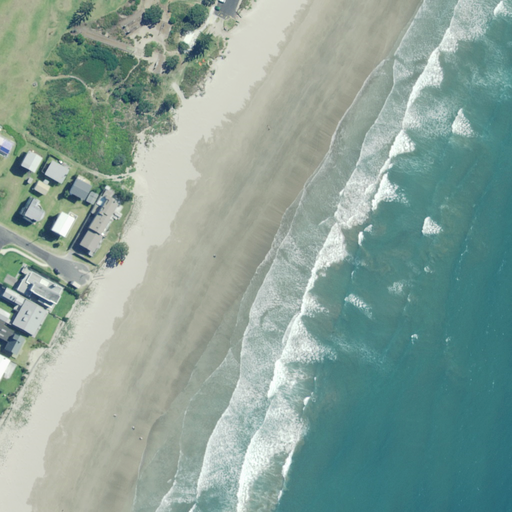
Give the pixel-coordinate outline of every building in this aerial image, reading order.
[(200,26),(200,27),(196,34),(195,35),(196,36),(196,37),(201,38),(201,39),(202,38),(206,29),(203,27),(202,26),(201,26),(200,26)] [(0,154),(3,157),(10,144),(0,138),(0,154)] [(31,173),(39,159),(27,151),(18,166),(31,173)] [(60,184),(68,170),(51,161),(44,175),(60,184)] [(83,201),(91,187),(76,179),(68,193),(83,201)] [(44,196),(49,187),(38,181),(34,190),(44,196)] [(115,221),(123,208),(118,205),(121,200),(113,196),(115,192),(107,187),(91,213),(94,215),(86,228),(88,229),(78,245),(90,252),(88,255),(93,257),(101,245),(99,244),(113,219),(115,221)] [(93,205),(98,196),(92,192),(86,202),(93,205)] [(35,207),(38,201),(31,198),(20,217),(34,225),(42,211),(35,207)] [(62,238),(72,220),(59,212),(49,230),(62,238)] [(59,298),(64,289),(24,267),(22,272),(25,274),(16,290),(28,297),(30,293),(38,297),(36,302),(49,309),(56,296),(59,298)] [(15,303),(19,295),(6,289),(2,296),(15,303)] [(33,336),(46,311),(25,300),(12,324),(33,336)] [(4,325),(10,315),(0,309),(0,330),(0,331),(0,330),(0,338),(7,343),(3,349),(15,356),(24,338),(16,333),(16,332),(4,325)] [(0,378),(9,361),(0,356),(0,378)]
